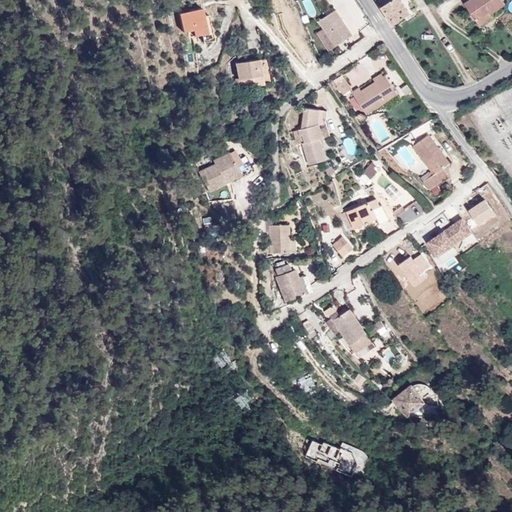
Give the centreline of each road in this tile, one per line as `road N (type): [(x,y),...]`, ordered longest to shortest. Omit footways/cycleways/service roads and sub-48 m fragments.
road 1 (residential): [(284,316),(486,172)]
road 2 (residential): [(275,201),(278,114),(386,29)]
